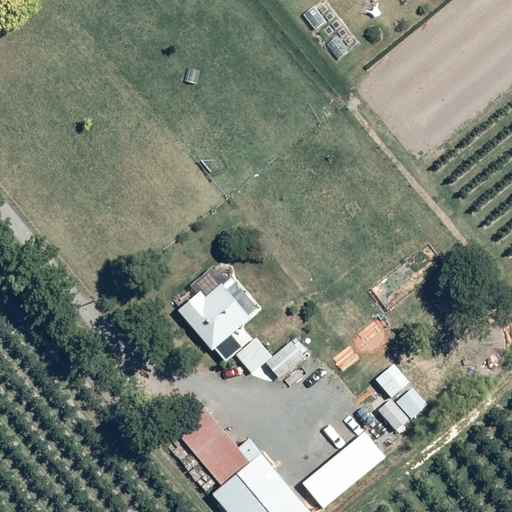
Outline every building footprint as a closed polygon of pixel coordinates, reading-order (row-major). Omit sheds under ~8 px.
[(176,300),(181,306),(177,309),(211,351),(213,349),(224,362),(233,354),(234,355),(241,349),(228,333),(256,311),(238,289),(219,265),(176,300)] [(427,361),(424,363),(440,382),(456,369),(430,336),(416,347),(427,361)] [(241,349),(234,355),(248,373),(270,356),(255,338),(241,349)] [(306,354),(293,338),(263,362),(276,378),(306,354)] [(406,381),(390,363),(372,379),(388,397),(406,381)] [(392,402),(407,420),(426,404),(411,386),(392,402)] [(407,420),(392,402),(389,398),(375,409),(394,431),(407,420)] [(247,461),(246,461),(198,404),(171,427),(189,449),(219,484),(209,492),(226,511),(309,511),(258,452),(247,461)] [(382,456),(360,430),(299,482),(321,508),(382,456)]
